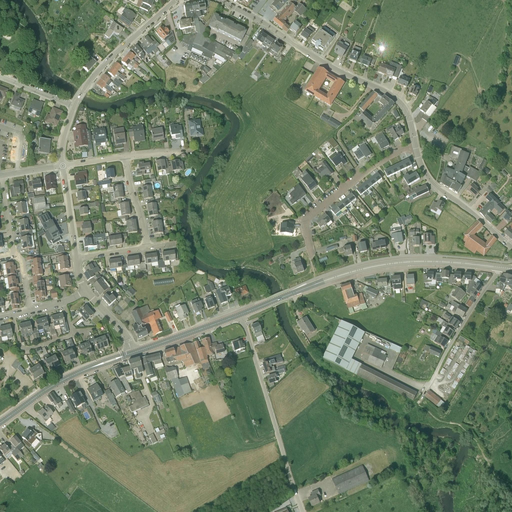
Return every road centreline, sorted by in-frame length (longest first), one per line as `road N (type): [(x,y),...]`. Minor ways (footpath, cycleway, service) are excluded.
road 1 (secondary): [(240,314),(385,264),(500,267)]
road 2 (residential): [(415,145),(397,99),(220,0)]
road 3 (unclassified): [(302,511),(240,314)]
road 4 (residential): [(312,258),(306,218),(415,145)]
road 5 (secondary): [(0,422),(67,377),(132,352)]
road 6 (residential): [(422,394),(500,267)]
road 7 (residential): [(73,105),(176,0)]
road 8 (residential): [(511,247),(435,186),(415,145)]
